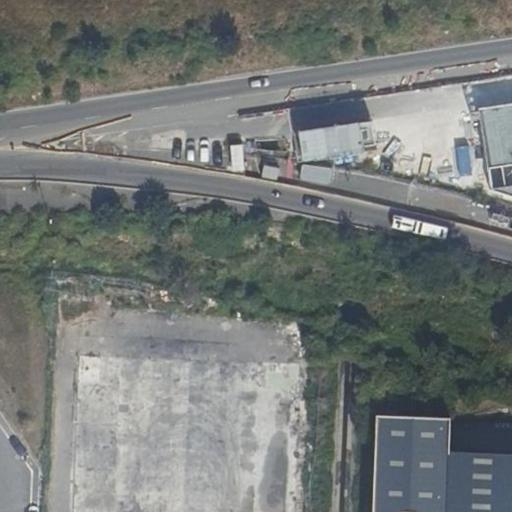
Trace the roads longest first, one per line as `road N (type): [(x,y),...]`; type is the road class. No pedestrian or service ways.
road 1 (motorway): [(10,129),(64,161),(260,169),(511,224)]
road 2 (primary): [(10,129),(511,52)]
road 3 (unknown): [(7,511),(12,371)]
